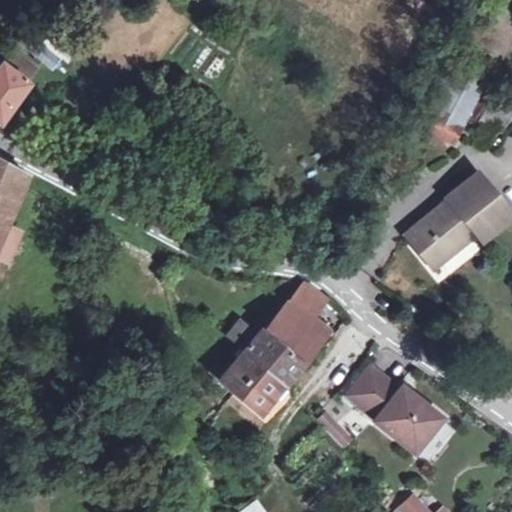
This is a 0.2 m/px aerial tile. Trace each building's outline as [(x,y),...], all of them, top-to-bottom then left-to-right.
[(0,63),(0,62),(0,114),(25,82),(23,80),(33,67),(12,50),(1,63),(0,63)] [(452,78),(440,100),(466,114),(478,91),(452,78)] [(511,103),(495,93),(476,121),(493,130),(497,133),(511,109),(511,103)] [(440,100),(432,116),(458,129),(466,114),(440,100)] [(458,129),(432,116),(425,129),(452,141),(458,129)] [(486,140),(493,130),(476,121),(470,131),(486,140)] [(0,251),(8,254),(17,233),(4,227),(22,184),(24,178),(26,175),(0,160),(0,251)] [(451,204),(444,210),(441,206),(406,234),(433,267),(473,232),(480,240),(510,214),(476,172),(446,197),(451,204)] [(223,369),(216,377),(257,411),(280,384),(301,359),(323,331),(306,318),(322,297),(311,289),(304,283),(303,282),(300,282),(262,326),(256,332),(237,317),(222,335),(239,349),(223,369)] [(207,369),(216,377),(223,369),(214,361),(207,369)] [(344,394),(354,403),(379,373),(368,365),(344,394)] [(379,373),(354,403),(410,449),(411,450),(440,417),(438,416),(418,399),(415,402),(415,397),(400,383),(396,388),(379,373)] [(325,427),(333,421),(324,411),(317,418),(325,427)] [(403,511),(425,511),(411,496),(399,507),(403,511)] [(264,511),(255,501),(241,511),(264,511)]
